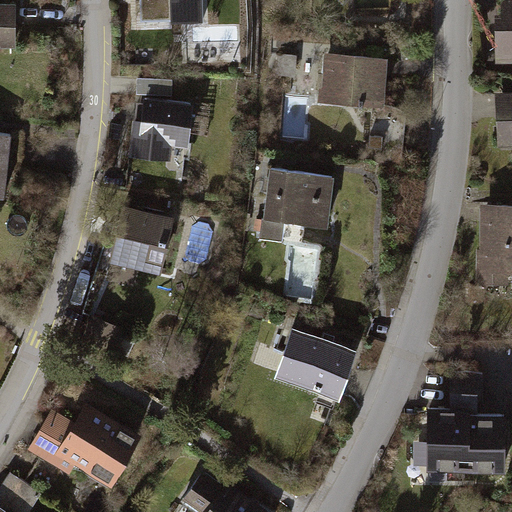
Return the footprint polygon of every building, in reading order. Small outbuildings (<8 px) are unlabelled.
[(201,27),(200,0),(133,0),(134,28),(201,27)] [(511,0),(505,0),(506,6),(497,7),(498,21),(491,21),(492,68),(511,67),(511,0)] [(0,50),(13,51),(13,6),(0,6),(0,50)] [(381,110),(384,62),(320,58),(317,106),(381,110)] [(511,150),(511,97),(494,98),(497,152),(511,150)] [(183,150),(186,105),(139,102),(138,111),(130,110),(126,162),(158,165),(159,148),(183,150)] [(383,134),(371,133),(370,145),(382,145),(383,134)] [(327,225),(332,176),(268,169),(260,240),(281,242),(284,221),(327,225)] [(511,279),(511,207),(475,208),(474,279),(511,279)] [(157,273),(168,220),(115,209),(104,261),(157,273)] [(115,352),(123,335),(93,322),(86,339),(115,352)] [(356,346),(292,324),(274,373),(338,395),(356,346)] [(470,371),(452,371),(452,398),(482,398),(483,371),(470,371)] [(105,491),(136,439),(84,408),(74,425),(49,411),(24,453),(65,478),(70,470),(105,491)] [(452,408),(429,408),(429,466),(504,466),(504,414),(469,414),(469,409),(454,409),(452,408)] [(248,504),(203,473),(186,497),(207,511),(267,511),(250,500),(248,504)] [(28,511),(38,498),(7,478),(0,487),(0,511),(28,511)]
